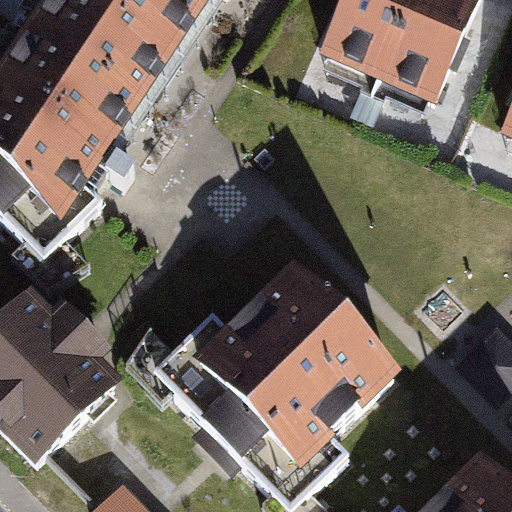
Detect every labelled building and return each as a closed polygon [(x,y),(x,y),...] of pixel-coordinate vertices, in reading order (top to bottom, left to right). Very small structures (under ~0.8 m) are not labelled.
[(0,194),(50,229),(211,0),(50,0),(0,72),(0,194)] [(359,101),(401,0),(337,0),(305,79),(359,101)] [(401,0),(359,101),(415,124),(465,0),(401,0)] [(511,172),(511,114),(492,164),(511,172)] [(288,508),(401,399),(282,277),(169,386),(288,508)] [(16,308),(0,326),(0,437),(47,478),(109,407),(84,385),(105,360),(48,311),(36,325),(16,308)] [(509,511),(472,474),(433,511),(509,511)] [(148,511),(130,492),(109,511),(148,511)]
